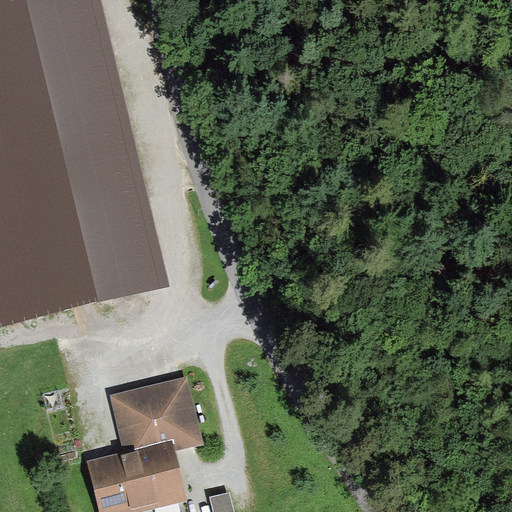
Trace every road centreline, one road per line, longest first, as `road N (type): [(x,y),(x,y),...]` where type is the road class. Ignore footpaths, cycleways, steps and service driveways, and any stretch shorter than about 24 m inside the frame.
road 1 (unclassified): [(158,0),(203,181),(244,285),(297,398),(375,511)]
road 2 (track): [(495,511),(438,314),(447,246),(481,165),(511,147)]
